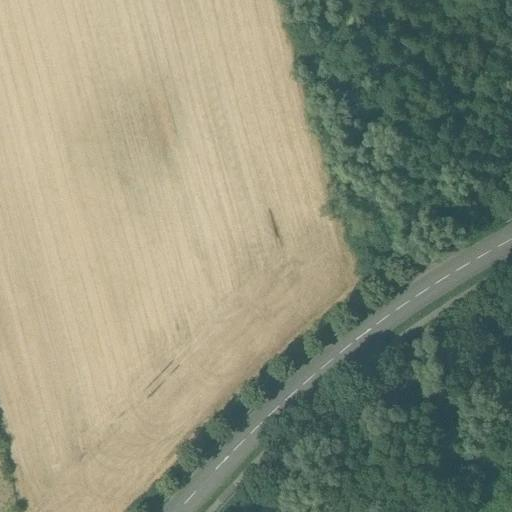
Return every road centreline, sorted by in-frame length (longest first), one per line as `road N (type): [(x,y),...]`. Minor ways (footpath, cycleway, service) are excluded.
road 1 (tertiary): [(179,511),(241,442),(350,345),(511,243)]
road 2 (track): [(439,282),(446,241),(511,172)]
